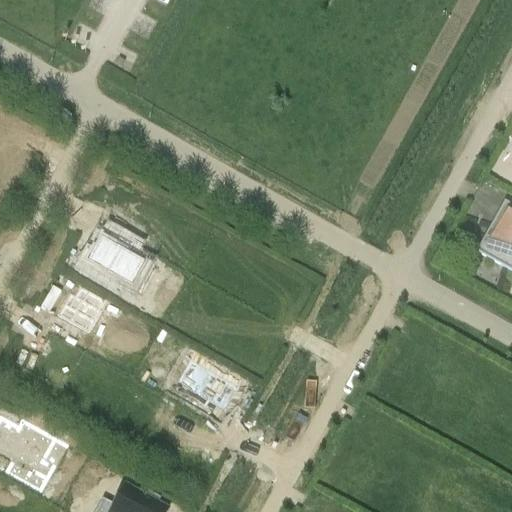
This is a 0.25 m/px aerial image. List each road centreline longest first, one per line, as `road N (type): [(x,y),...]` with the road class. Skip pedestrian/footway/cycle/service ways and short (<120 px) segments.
road 1 (residential): [(98,104),(401,275)]
road 2 (residential): [(401,275),(269,511)]
road 3 (residential): [(511,78),(401,275)]
road 4 (residential): [(98,104),(0,282)]
road 5 (residential): [(401,275),(511,337)]
